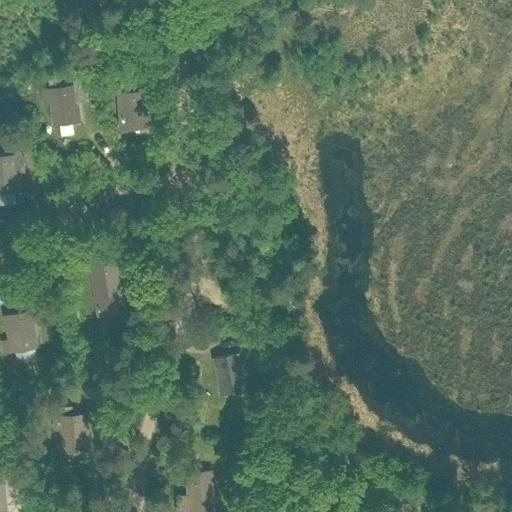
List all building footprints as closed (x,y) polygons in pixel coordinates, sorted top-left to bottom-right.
[(54,122),(80,118),(75,83),(49,86),(54,122)] [(121,126),(147,124),(144,89),(119,90),(121,126)] [(0,189),(18,188),(15,153),(0,153),(0,189)] [(125,311),(122,296),(117,261),(91,265),(97,300),(99,315),(125,311)] [(12,348),(37,344),(31,308),(5,313),(12,348)] [(221,391),(244,386),(238,352),(214,356),(221,391)] [(63,449),(89,448),(86,412),(60,414),(63,449)] [(177,510),(213,508),(211,469),(187,471),(188,493),(176,493),(177,510)] [(0,507),(10,507),(7,471),(0,471),(0,507)]
